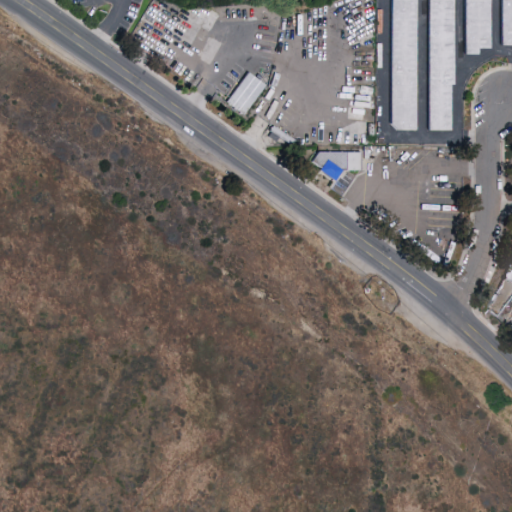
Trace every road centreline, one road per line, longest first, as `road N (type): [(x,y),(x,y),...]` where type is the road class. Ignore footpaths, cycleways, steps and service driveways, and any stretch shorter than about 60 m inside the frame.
road 1 (tertiary): [(19,0),(342,230),(511,372)]
road 2 (residential): [(447,312),(472,279),(485,237),(489,136),(504,103)]
